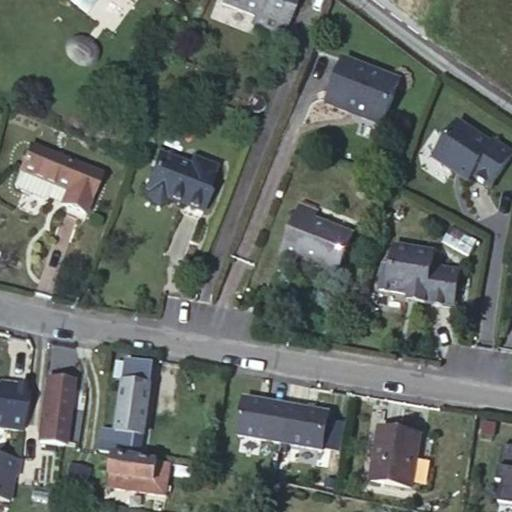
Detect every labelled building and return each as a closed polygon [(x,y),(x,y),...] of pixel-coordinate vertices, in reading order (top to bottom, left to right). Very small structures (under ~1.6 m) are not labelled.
[(224,0),(222,8),(253,20),(258,22),(256,29),(282,38),(295,1),(291,0),(224,0)] [(308,89),(328,97),(329,92),(343,98),(342,103),(361,110),(378,65),(324,44),(308,89)] [(329,92),(328,97),(342,103),(343,98),(329,92)] [(437,157),(454,167),(456,164),(464,168),(462,171),(470,175),(473,169),(493,180),(511,147),(511,145),(493,135),(491,138),(455,117),(435,150),(437,157)] [(30,147),(20,171),(54,185),(67,191),(61,206),(84,215),(101,175),(30,147)] [(183,173),(152,162),(138,199),(140,200),(139,203),(141,210),(153,215),(160,212),(161,208),(195,221),(203,204),(200,203),(211,176),(186,166),(183,173)] [(54,185),(20,171),(14,186),(16,192),(44,203),(49,201),(54,185)] [(54,185),(49,201),(61,206),(67,191),(54,185)] [(313,213),(298,207),(279,253),(294,260),(296,254),(334,269),(347,234),(310,219),(313,213)] [(370,292),(399,299),(409,300),(409,305),(444,311),(451,274),(423,269),(425,255),(386,249),(382,271),(374,270),(370,292)] [(127,361),(116,432),(143,437),(153,366),(127,361)] [(46,380),(39,444),(63,448),(71,384),(46,380)] [(0,430),(24,433),(29,390),(13,388),(13,390),(0,388),(0,430)] [(238,437),(281,444),(287,407),(245,399),(238,437)] [(287,407),(281,444),(322,451),(328,414),(287,407)] [(143,437),(116,432),(103,430),(99,454),(112,457),(140,461),(143,437)] [(421,437),(379,430),(371,484),(412,490),(421,437)] [(511,447),(504,446),(498,483),(503,483),(500,504),(511,506),(511,447)] [(140,461),(112,457),(109,475),(110,475),(108,483),(169,494),(174,467),(140,461)] [(20,462),(0,458),(0,501),(9,503),(13,478),(17,478),(20,462)] [(62,485),(79,492),(88,468),(70,462),(62,485)] [(204,476),(202,485),(214,488),(216,480),(204,476)]
